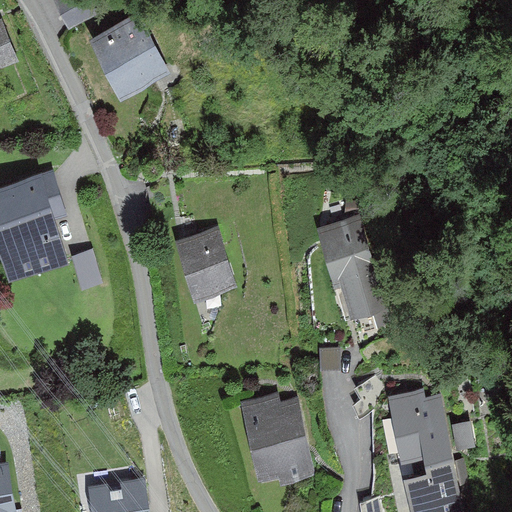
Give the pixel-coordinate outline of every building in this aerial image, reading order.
[(142,7),(92,34),(125,94),(174,67),(142,7)] [(5,16),(0,17),(0,66),(22,57),(5,16)] [(44,170),(0,183),(0,239),(7,262),(33,254),(37,269),(71,258),(44,170)] [(364,213),(320,226),(337,283),(345,281),(355,314),(391,303),(364,213)] [(222,226),(179,238),(196,299),(239,287),(222,226)] [(81,284),(105,277),(96,243),(72,250),(81,284)] [(426,384),(391,391),(402,448),(425,443),(429,465),(407,469),(415,511),(467,511),(444,391),(428,394),(426,384)] [(303,395),(248,405),(262,483),(317,473),(303,395)] [(9,456),(0,457),(0,511),(13,511),(13,507),(16,507),(9,456)] [(152,511),(146,473),(88,482),(92,511),(152,511)]
